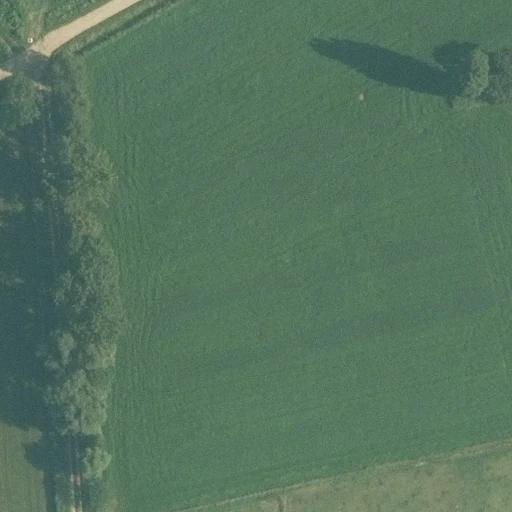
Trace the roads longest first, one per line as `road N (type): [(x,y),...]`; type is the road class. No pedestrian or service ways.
road 1 (unknown): [(67,511),(34,57)]
road 2 (track): [(0,76),(132,0)]
